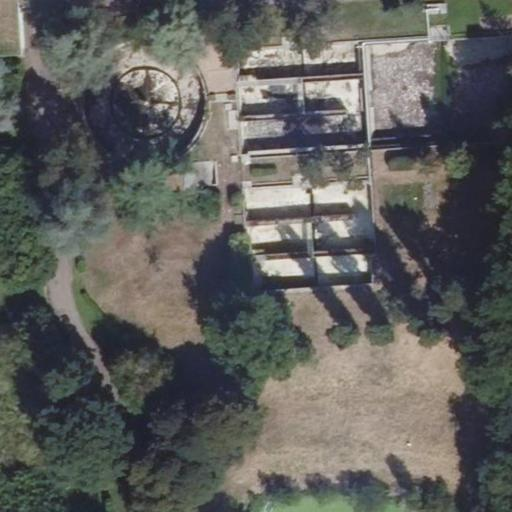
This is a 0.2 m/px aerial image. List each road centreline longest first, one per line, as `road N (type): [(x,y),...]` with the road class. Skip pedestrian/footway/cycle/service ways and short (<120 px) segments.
road 1 (track): [(79,337),(63,276),(37,0)]
road 2 (track): [(79,337),(134,444),(145,511)]
road 3 (track): [(37,8),(194,0)]
